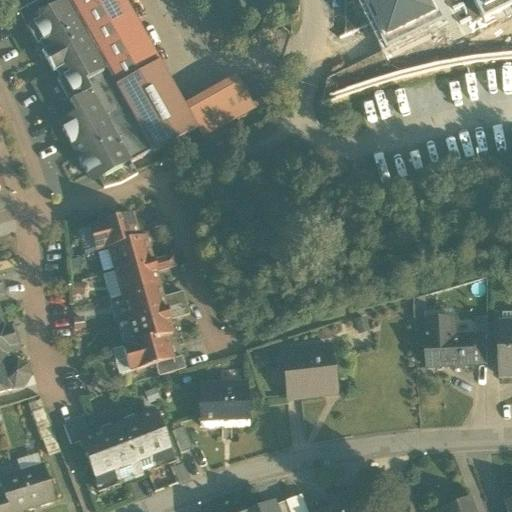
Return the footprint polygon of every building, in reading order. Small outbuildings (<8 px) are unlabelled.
[(4,0),(12,14),(26,6),(22,0),(4,0)] [(40,44),(44,51),(55,72),(60,80),(56,82),(68,104),(89,92),(83,82),(104,70),(65,0),(24,24),(36,46),(40,44)] [(104,70),(114,88),(158,63),(123,0),(65,0),(104,70)] [(435,0),(361,0),(388,53),(447,25),(435,0)] [(511,0),(473,0),(485,24),(511,10),(511,0)] [(52,74),(55,72),(44,51),(41,53),(52,74)] [(183,107),(158,63),(114,88),(151,153),(152,155),(196,131),(183,107)] [(130,165),(151,153),(114,88),(104,70),(83,82),(89,92),(95,103),(128,162),(130,165)] [(251,109),(233,79),(183,107),(196,131),(200,138),(251,109)] [(15,90),(27,117),(44,110),(32,83),(15,90)] [(68,104),(74,115),(95,103),(89,92),(68,104)] [(128,162),(95,103),(74,115),(59,123),(63,131),(61,132),(69,146),(71,145),(80,161),(78,162),(86,176),(87,175),(92,183),(97,180),(128,162)] [(97,180),(103,190),(120,185),(136,176),(130,165),(128,162),(97,180)] [(374,177),(350,172),(349,180),(372,185),(374,177)] [(96,253),(107,249),(138,241),(131,216),(89,228),(96,253)] [(87,255),(96,253),(89,228),(79,230),(87,255)] [(144,239),(138,241),(107,249),(114,273),(151,263),(144,239)] [(151,263),(154,275),(175,269),(171,257),(151,263)] [(151,263),(114,273),(121,297),(157,287),(154,275),(151,263)] [(121,297),(114,273),(102,277),(109,301),(121,297)] [(161,300),(157,287),(121,297),(128,322),(164,311),(161,300)] [(161,300),(164,311),(185,305),(182,294),(161,300)] [(414,319),(426,319),(426,314),(427,314),(426,297),(414,301),(414,319)] [(188,317),(185,305),(164,311),(168,323),(188,317)] [(168,323),(164,311),(128,322),(134,346),(165,337),(171,335),(168,323)] [(426,319),(426,322),(450,321),(455,321),(455,313),(427,314),(426,314),(426,319)] [(511,314),(503,315),(503,325),(511,324),(511,314)] [(353,323),(357,336),(368,333),(364,319),(353,323)] [(487,337),(486,325),(486,319),(476,319),(477,337),(487,337)] [(426,322),(428,369),(475,367),(474,337),(455,338),(451,338),(450,321),(426,322)] [(500,379),(511,378),(511,324),(503,325),(499,325),(499,351),(500,379)] [(1,331),(0,325),(0,343),(14,340),(11,328),(1,331)] [(486,325),(487,337),(487,352),(499,351),(499,325),(486,325)] [(172,361),(165,337),(134,346),(123,349),(130,374),(154,367),(172,362),(172,361)] [(487,366),(487,352),(487,337),(477,337),(474,337),(475,367),(487,366)] [(17,351),(14,340),(0,343),(0,370),(12,367),(8,354),(17,351)] [(118,377),(130,374),(123,349),(111,352),(118,377)] [(282,371),(285,399),(321,395),(321,393),(333,391),(333,394),(335,394),(330,349),(283,354),(285,370),(282,371)] [(154,367),(157,379),(184,371),(180,359),(172,361),(172,362),(154,367)] [(16,366),(12,367),(0,370),(0,395),(22,389),(27,381),(24,371),(16,366)] [(199,388),(200,429),(245,428),(244,387),(199,388)] [(155,390),(143,395),(147,406),(159,402),(155,390)] [(27,405),(41,441),(53,437),(39,401),(27,405)] [(123,426),(118,428),(136,476),(152,470),(153,470),(151,462),(167,456),(167,454),(151,415),(134,421),(123,426)] [(121,421),(123,426),(134,421),(132,417),(121,421)] [(62,427),(70,447),(81,442),(90,438),(82,419),(62,427)] [(97,430),(99,435),(112,430),(110,425),(97,430)] [(118,484),(136,476),(118,428),(112,430),(99,435),(90,438),(81,442),(96,482),(97,483),(113,477),(116,484),(118,484)] [(172,433),(180,454),(191,450),(183,429),(172,433)] [(53,437),(41,441),(48,459),(59,454),(53,437)] [(170,453),(167,454),(167,456),(151,462),(153,470),(152,470),(153,472),(175,464),(170,453)] [(20,476),(42,469),(37,455),(16,462),(20,476)] [(0,482),(0,487),(2,492),(7,511),(27,511),(54,504),(42,469),(20,476),(0,482)] [(119,487),(118,484),(116,484),(113,477),(97,483),(96,482),(92,483),(97,495),(119,487)] [(442,511),(474,511),(471,501),(442,511)] [(287,511),(284,503),(273,507),(274,511),(287,511)]
